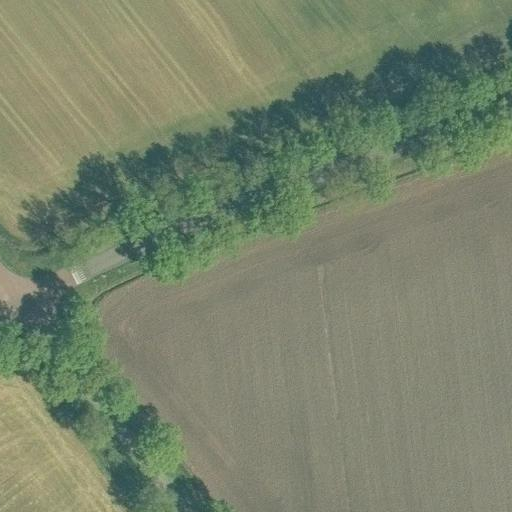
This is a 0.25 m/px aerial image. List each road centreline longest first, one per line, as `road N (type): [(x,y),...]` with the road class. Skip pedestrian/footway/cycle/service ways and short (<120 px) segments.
road 1 (tertiary): [(20,302),(181,230),(511,106)]
road 2 (unclassified): [(183,511),(20,302)]
